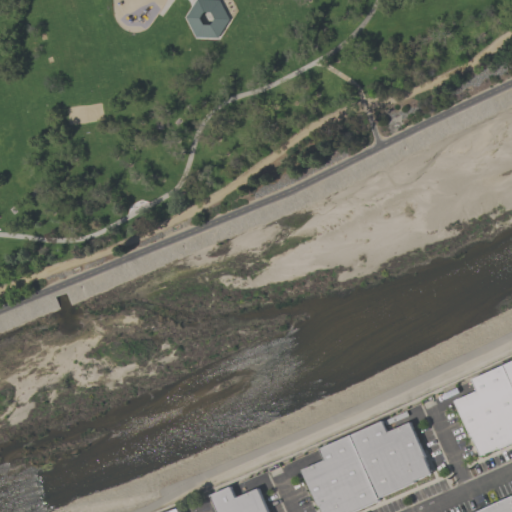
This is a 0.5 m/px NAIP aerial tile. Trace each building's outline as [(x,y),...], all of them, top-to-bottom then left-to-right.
[(196,0),(185,18),(195,38),(217,39),(230,20),(219,0),(196,0)] [(511,383),(504,366),(473,381),(478,391),(455,402),(481,457),(511,442),(511,383)] [(351,435),(383,421),(388,432),(410,422),(433,474),(379,498),(351,435)] [(351,435),(320,449),(326,461),(303,471),(321,511),(354,511),(380,501),(379,498),(351,435)] [(217,511),(211,496),(231,487),(236,498),(259,488),(269,511),(217,511)] [(479,511),(511,497),(511,511),(479,511)]
